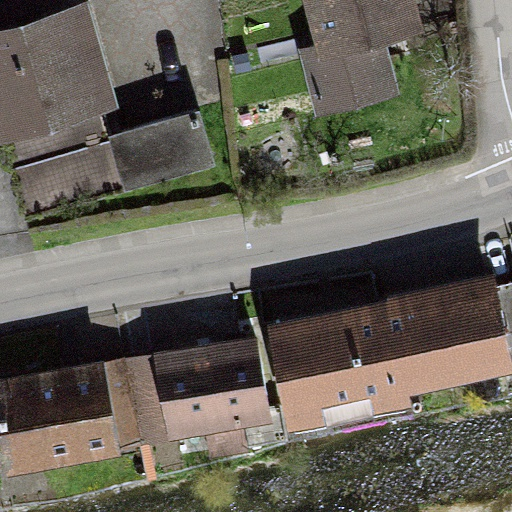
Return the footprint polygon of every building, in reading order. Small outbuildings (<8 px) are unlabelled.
[(403,88),(387,35),(423,26),(416,0),(313,0),(324,42),(304,48),(323,112),(403,88)] [(90,10),(0,32),(0,126),(112,99),(90,10)] [(200,112),(112,134),(124,183),(212,162),(200,112)] [(511,345),(496,275),(276,325),(297,417),(511,368),(511,345)] [(259,339),(130,355),(140,428),(268,412),(259,339)] [(101,363),(0,384),(0,388),(15,461),(117,439),(101,363)]
